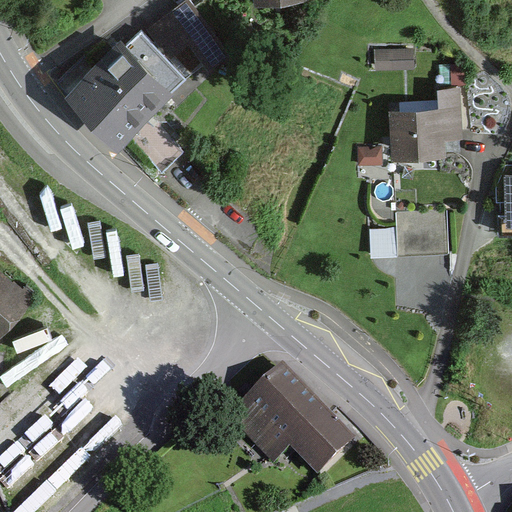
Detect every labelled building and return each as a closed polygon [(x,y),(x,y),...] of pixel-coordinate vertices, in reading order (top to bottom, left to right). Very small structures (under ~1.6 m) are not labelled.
[(234,50),(192,0),(179,0),(135,36),(182,93),(234,50)] [(132,131),(169,170),(191,149),(153,109),(172,91),(121,38),(68,87),(120,143),(132,131)] [(407,54),(371,56),(372,73),(408,71),(407,54)] [(455,138),(453,87),(422,88),(423,107),(397,108),(372,110),(375,159),(432,157),(431,139),(455,138)] [(511,225),(511,174),(500,174),(499,225),(511,225)] [(446,259),(445,218),(392,218),(392,260),(446,259)] [(0,320),(18,300),(0,284),(0,320)] [(303,486),(347,444),(278,371),(218,428),(256,469),(272,453),(303,486)]
